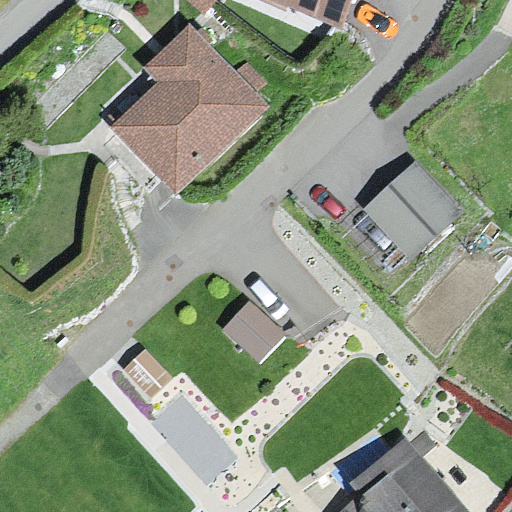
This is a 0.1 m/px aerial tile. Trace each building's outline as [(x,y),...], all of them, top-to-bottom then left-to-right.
[(174,0),(191,18),(209,0),(174,0)] [(285,0),(348,24),(357,0),(285,0)] [(266,105),(190,26),(148,66),(164,82),(120,125),(180,187),(266,105)] [(413,170),(374,207),(415,251),(455,214),(413,170)] [(282,336),(252,305),(230,327),(261,357),(282,336)] [(465,511),(411,445),(360,486),(370,498),(353,511),(465,511)]
